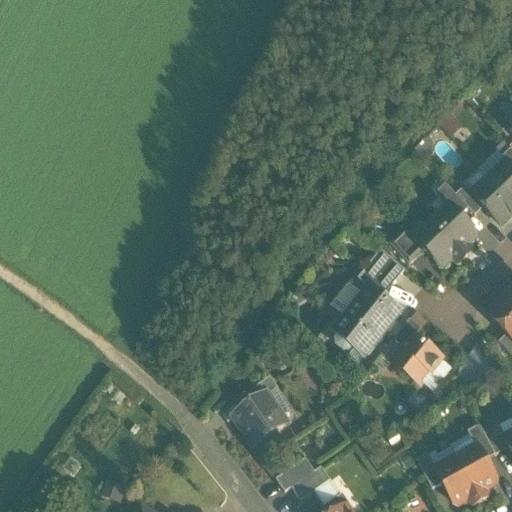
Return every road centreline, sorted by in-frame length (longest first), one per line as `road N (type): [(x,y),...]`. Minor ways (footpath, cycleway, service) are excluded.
road 1 (residential): [(259,511),(196,423),(122,361)]
road 2 (track): [(122,361),(0,278)]
